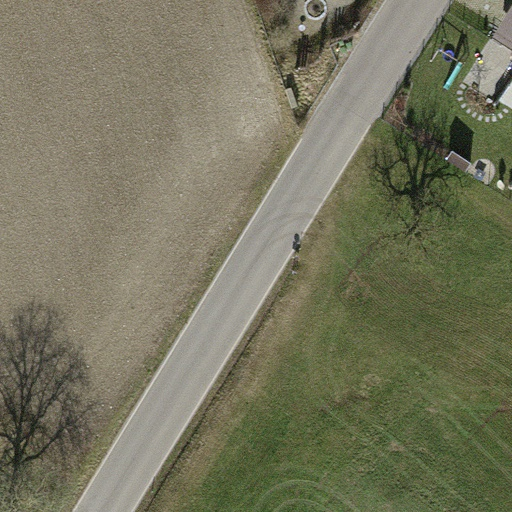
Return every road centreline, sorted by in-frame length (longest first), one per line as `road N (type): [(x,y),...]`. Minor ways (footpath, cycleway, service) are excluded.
road 1 (tertiary): [(107,511),(314,170)]
road 2 (residential): [(314,170),(422,0)]
